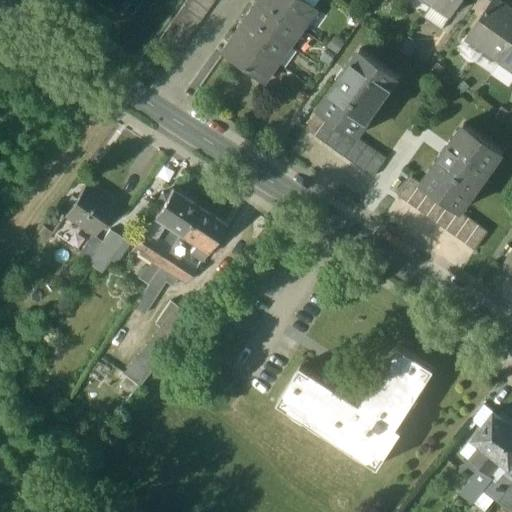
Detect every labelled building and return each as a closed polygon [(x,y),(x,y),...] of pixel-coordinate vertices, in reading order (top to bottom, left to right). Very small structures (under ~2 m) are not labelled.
[(186,0),(155,43),(173,56),(213,0),(186,0)] [(298,27),(260,0),(258,0),(247,16),(286,44),(298,27)] [(312,8),(301,0),(260,0),(298,27),(312,8)] [(434,0),(432,3),(449,15),(460,0),(434,0)] [(510,10),(496,0),(490,0),(490,2),(466,36),(483,49),(510,10)] [(511,11),(510,10),(483,49),(500,61),(511,43),(511,11)] [(286,44),(247,16),(234,33),(273,61),(286,44)] [(273,61),(234,33),(220,53),(259,81),(273,61)] [(511,43),(500,61),(511,68),(511,43)] [(359,50),(317,109),(328,118),(355,136),(397,77),(359,50)] [(319,111),(305,129),(315,136),(328,118),(319,111)] [(355,136),(328,118),(315,136),(372,177),(385,159),(355,136)] [(462,125),(421,184),(458,210),(500,151),(462,125)] [(420,183),(411,176),(397,195),(475,250),(488,231),(458,210),(421,184),(420,183)] [(100,194),(85,184),(64,213),(94,234),(113,207),(98,197),(100,194)] [(162,203),(154,216),(163,223),(180,234),(198,205),(172,188),(165,198),(162,203)] [(224,222),(198,205),(180,234),(190,241),(193,243),(205,251),(210,243),(220,229),(224,222)] [(154,216),(143,232),(153,238),(163,223),(154,216)] [(163,223),(153,238),(164,246),(169,250),(180,234),(163,223)] [(100,242),(87,261),(101,270),(123,238),(109,228),(100,242)] [(220,229),(210,243),(215,246),(225,232),(220,229)] [(153,238),(143,232),(133,247),(154,261),(164,246),(153,238)] [(290,240),(277,232),(272,240),(285,249),(290,240)] [(180,234),(169,250),(180,257),(190,241),(180,234)] [(91,236),(78,254),(87,261),(100,242),(91,236)] [(193,243),(189,250),(201,258),(205,251),(193,243)] [(164,246),(154,261),(160,265),(169,250),(164,246)] [(180,257),(169,250),(160,265),(185,281),(195,267),(180,257)] [(255,252),(216,313),(235,325),(274,264),(255,252)] [(192,317),(169,300),(154,322),(159,326),(175,338),(192,317)] [(37,319),(26,311),(20,321),(31,328),(37,319)] [(175,338),(159,326),(122,372),(126,375),(137,384),(175,338)] [(365,407),(360,404),(357,409),(327,390),(331,385),(300,365),(277,401),(377,466),(400,430),(395,427),(433,368),(398,345),(378,376),(383,379),(365,407)] [(216,354),(208,349),(204,356),(212,360),(216,354)] [(137,384),(126,375),(121,381),(132,390),(137,384)] [(493,412),(473,439),(481,445),(491,452),(511,425),(493,412)] [(511,425),(491,452),(508,465),(509,466),(510,465),(511,462),(511,425)] [(481,445),(469,460),(479,467),(491,452),(481,445)] [(500,460),(491,452),(479,467),(489,475),(497,464),(500,460)] [(508,465),(500,460),(497,464),(504,469),(508,465)] [(504,469),(497,464),(489,475),(492,477),(496,480),(504,469)] [(496,480),(488,491),(498,499),(503,492),(511,480),(511,466),(510,465),(509,466),(508,465),(504,469),(496,480)] [(489,475),(479,467),(460,491),(474,501),(484,488),(492,477),(489,475)] [(492,477),(484,488),(488,491),(496,480),(492,477)] [(511,480),(503,492),(509,496),(511,498),(511,480)] [(503,492),(498,499),(503,503),(509,496),(503,492)] [(511,498),(509,496),(503,503),(511,510),(511,498)]
